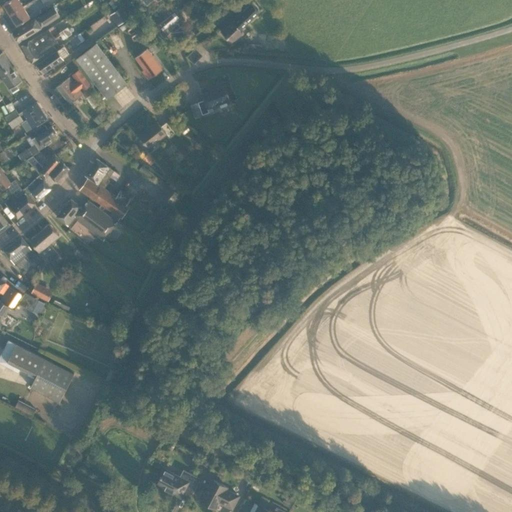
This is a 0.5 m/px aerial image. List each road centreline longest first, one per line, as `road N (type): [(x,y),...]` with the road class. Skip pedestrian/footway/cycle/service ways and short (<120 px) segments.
road 1 (residential): [(82,145),(198,67),(226,60),(367,65),(511,26)]
road 2 (tertiary): [(82,145),(4,38)]
road 3 (tertiary): [(0,241),(76,173),(82,145)]
